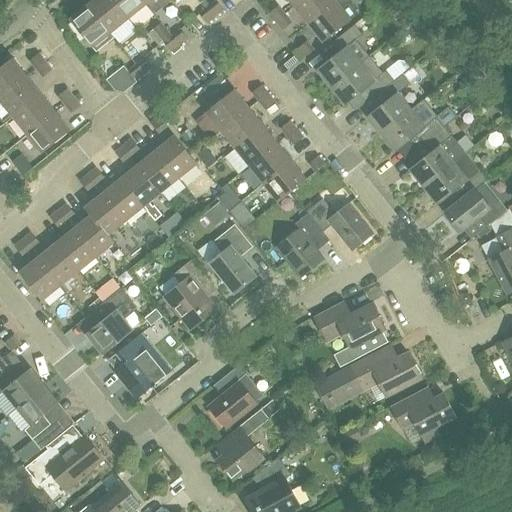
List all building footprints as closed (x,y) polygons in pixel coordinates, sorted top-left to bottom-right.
[(111,33),(129,18),(114,0),(94,0),(89,5),(111,33)] [(147,4),(143,0),(114,0),(129,18),(147,4)] [(309,24),(337,2),(335,0),(302,0),(294,6),(309,24)] [(338,0),(337,2),(309,24),(317,34),(323,42),(351,20),(344,10),(353,3),(351,0),(338,0)] [(216,1),(208,7),(215,17),(223,10),(216,1)] [(115,38),(111,33),(89,5),(70,20),(93,48),(97,52),(115,38)] [(269,14),(276,21),(285,14),(279,6),(269,14)] [(207,23),(215,17),(208,7),(199,14),(207,23)] [(292,23),(285,14),(276,21),(283,30),(292,23)] [(406,32),(412,28),(414,30),(421,24),(417,20),(404,30),(406,32)] [(172,52),(180,45),(172,36),(162,23),(149,34),(158,46),(163,42),(172,52)] [(318,71),(331,88),(360,65),(347,48),(362,35),(355,26),(331,44),(339,54),(318,71)] [(172,36),(180,45),(188,39),(181,29),(172,36)] [(298,49),(305,57),(314,50),(307,41),(298,49)] [(30,61),(36,69),(46,62),(39,53),(30,61)] [(370,56),(360,65),(331,88),(345,105),(366,88),(374,97),(383,90),(394,82),(386,72),(384,73),(370,56)] [(0,68),(0,97),(27,76),(12,58),(0,68)] [(137,65),(144,74),(153,67),(145,58),(137,65)] [(53,70),(46,62),(36,69),(43,78),(53,70)] [(144,74),(137,65),(129,71),(136,80),(144,74)] [(221,75),(203,89),(211,100),(229,86),(221,75)] [(402,75),(394,82),(383,90),(390,99),(368,117),(383,134),(411,111),(398,95),(410,85),(402,75)] [(41,94),(27,76),(0,97),(0,100),(13,117),(41,94)] [(259,101),(268,94),(262,85),(252,93),(259,101)] [(58,96),(65,105),(74,97),(68,89),(58,96)] [(221,130),(249,108),(235,90),(207,112),(221,130)] [(13,117),(28,135),(56,112),(41,94),(13,117)] [(275,102),(268,94),(259,101),(266,109),(275,102)] [(81,105),(74,97),(65,105),(72,113),(81,105)] [(263,126),(249,108),(221,130),(236,148),(263,126)] [(438,117),(437,118),(444,128),(457,118),(449,108),(438,117)] [(418,134),(425,143),(444,128),(437,118),(425,128),(411,111),(383,134),(396,151),(418,134)] [(71,131),(56,112),(28,135),(42,153),(71,131)] [(159,133),(167,126),(160,117),(151,124),(159,133)] [(288,137),(297,129),(290,121),(281,128),(288,137)] [(278,144),(263,126),(236,148),(250,166),(278,144)] [(465,154),(444,128),(425,143),(433,153),(411,170),(425,187),(453,164),(465,154)] [(304,137),(297,129),(288,137),(294,145),(304,137)] [(175,136),(157,150),(179,178),(197,164),(175,136)] [(132,139),(124,146),(131,155),(140,149),(132,139)] [(278,144),(250,166),(264,184),(292,161),(278,144)] [(131,155),(124,146),(116,153),(123,162),(131,155)] [(157,150),(139,165),(161,193),(179,178),(157,150)] [(465,154),(453,164),(425,187),(438,204),(439,203),(460,186),(467,195),(467,196),(474,190),(485,182),(486,181),(479,171),(473,164),(465,154)] [(316,172),(325,165),(319,156),(309,164),(316,172)] [(307,180),(292,161),(264,184),(279,202),(307,180)] [(144,207),(161,193),(139,165),(121,179),(144,207)] [(97,168),(88,175),(96,184),(104,177),(97,168)] [(88,191),(96,184),(88,175),(80,181),(88,191)] [(121,179),(103,193),(126,221),(144,207),(121,179)] [(485,182),(474,190),(467,196),(467,195),(446,213),(461,232),(480,216),(488,226),(507,210),(499,200),(485,182)] [(126,221),(103,193),(85,208),(91,215),(108,236),(109,235),(126,221)] [(323,199),(307,212),(323,232),(332,224),(353,250),(373,233),(349,204),(336,215),(323,199)] [(220,202),(205,214),(215,227),(230,215),(220,202)] [(67,204),(59,211),(66,220),(74,213),(67,204)] [(66,220),(59,211),(50,217),(58,227),(66,220)] [(330,241),(323,232),(307,212),(308,214),(295,224),(299,229),(276,247),(301,278),(324,259),(317,251),(330,241)] [(91,215),(74,229),(96,257),(115,242),(109,235),(108,236),(91,215)] [(223,253),(210,263),(234,294),(256,276),(240,257),(253,247),(235,225),(214,242),(223,253)] [(79,271),(96,257),(74,229),(56,244),(79,271)] [(511,230),(497,239),(503,253),(487,260),(503,296),(511,291),(511,230)] [(32,233),(23,239),(31,249),(39,242),(32,233)] [(31,249),(23,239),(15,246),(23,255),(31,249)] [(56,244),(38,258),(61,286),(79,271),(56,244)] [(61,286),(38,258),(20,273),(43,301),(61,286)] [(193,259),(175,274),(182,284),(166,297),(192,329),(216,309),(200,290),(211,282),(193,259)] [(86,334),(103,354),(133,330),(124,318),(137,308),(121,288),(91,312),(97,320),(101,317),(104,320),(86,334)] [(465,294),(459,297),(463,306),(472,301),(470,297),(465,294)] [(340,304),(314,317),(327,342),(343,334),(350,348),(386,329),(373,304),(347,318),(340,304)] [(162,317),(156,310),(145,319),(151,326),(162,317)] [(143,333),(109,361),(139,398),(152,387),(154,389),(158,386),(156,384),(173,370),(143,333)] [(12,351),(21,344),(15,335),(5,343),(12,351)] [(394,343),(375,353),(350,366),(315,384),(327,406),(361,387),(363,391),(379,383),(386,397),(422,378),(408,353),(401,356),(394,343)] [(45,386),(31,369),(22,376),(5,356),(2,359),(0,360),(0,395),(5,392),(18,408),(45,386)] [(249,375),(241,364),(220,381),(229,392),(210,406),(212,409),(208,412),(222,428),(226,425),(227,427),(256,403),(255,401),(263,395),(248,376),(249,375)] [(290,384),(298,378),(293,372),(285,378),(290,384)] [(31,424),(25,430),(41,450),(60,435),(44,415),(59,403),(45,386),(18,408),(31,424)] [(422,406),(416,394),(391,407),(402,429),(415,422),(426,443),(440,436),(436,428),(456,417),(444,394),(422,406)] [(273,400),(263,408),(270,418),(280,409),(273,400)] [(252,469),(265,458),(248,436),(267,421),(259,411),(216,446),(224,456),(218,460),(234,480),(248,469),(252,469)] [(367,419),(356,424),(362,437),(368,434),(370,426),(367,419)] [(355,424),(340,432),(347,445),(362,438),(355,424)] [(67,450),(59,441),(30,464),(44,481),(63,465),(76,482),(104,460),(85,435),(67,450)] [(245,499),(252,511),(291,511),(301,507),(286,479),(291,475),(278,458),(253,478),(259,485),(262,490),(245,499)] [(134,511),(142,506),(124,484),(91,510),(92,511),(134,511)]
